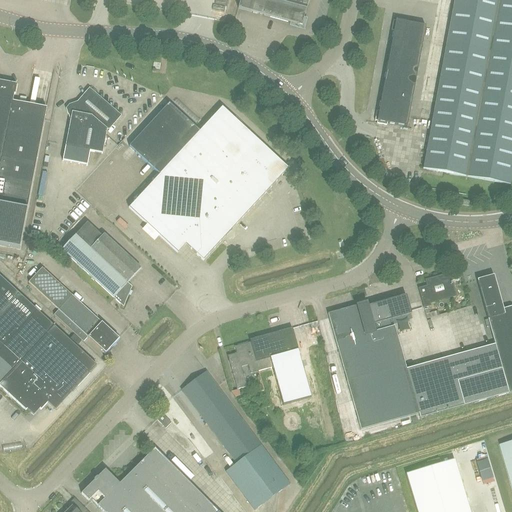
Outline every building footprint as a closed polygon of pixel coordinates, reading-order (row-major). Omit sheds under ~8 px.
[(312,0),(240,0),(239,8),(302,25),(308,0),(309,0),(312,1),(312,0)] [(510,185),(511,174),(511,0),(454,0),(424,169),(510,185)] [(406,20),(396,19),(396,21),(393,20),(392,30),(394,31),(379,111),(377,111),(375,121),(377,121),(377,123),(387,125),(387,123),(407,127),(425,26),(406,22),(406,20)] [(0,81),(0,245),(20,249),(47,109),(13,102),(14,95),(15,95),(17,85),(0,81)] [(108,128),(118,116),(89,91),(74,108),(69,107),(67,110),(70,120),(63,161),(88,166),(90,151),(103,154),(107,130),(109,128),(108,128)] [(222,107),(199,132),(169,104),(130,147),(159,174),(128,208),(177,253),(186,244),(199,256),(203,252),(207,256),(288,169),(222,107)] [(36,215),(33,228),(42,230),(44,217),(36,215)] [(140,269),(104,235),(103,234),(101,237),(86,223),(75,235),(61,250),(122,306),(122,305),(130,286),(127,283),(140,269)] [(203,260),(207,256),(203,252),(199,256),(203,260)] [(74,334),(82,341),(83,342),(88,337),(105,353),(119,339),(42,268),(28,283),(58,310),(54,315),(74,334)] [(424,307),(431,305),(430,302),(455,295),(450,274),(427,280),(428,285),(419,288),(424,307)] [(511,391),(511,311),(505,313),(494,275),(489,276),(487,274),(483,275),(482,278),(477,279),(495,344),(508,393),(511,391)] [(76,347),(82,341),(74,334),(69,340),(0,276),(0,385),(26,409),(27,408),(34,415),(40,408),(41,409),(47,402),(56,410),(97,366),(76,347)] [(367,306),(367,304),(358,307),(358,305),(328,314),(361,429),(419,413),(394,326),(392,327),(390,319),(411,313),(406,295),(367,306)] [(292,328),(264,336),(270,357),(298,349),(292,328)] [(273,367),(270,357),(264,336),(251,340),(251,342),(235,346),(237,353),(230,354),(232,359),(229,360),(237,389),(247,386),(241,366),(248,365),(250,373),(273,367)] [(495,344),(407,369),(419,413),(420,417),(508,393),(495,344)] [(182,391),(236,464),(226,471),(255,510),(290,484),(261,445),(207,372),(182,391)] [(171,423),(162,415),(157,420),(166,428),(171,423)] [(511,442),(500,446),(511,486),(511,442)] [(105,469),(93,481),(81,493),(89,500),(91,498),(98,505),(97,505),(103,511),(217,511),(155,449),(119,484),(105,469)] [(469,511),(454,460),(406,474),(417,511),(469,511)] [(88,511),(75,498),(66,507),(68,510),(66,511),(88,511)]
